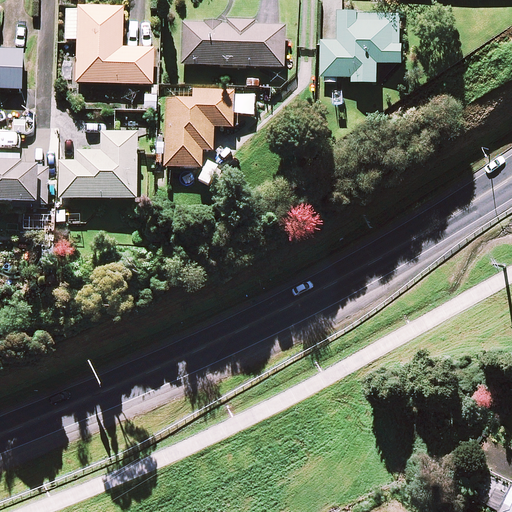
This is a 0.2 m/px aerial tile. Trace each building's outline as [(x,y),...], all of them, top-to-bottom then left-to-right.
[(125,9),(80,8),(80,13),(67,13),(66,42),(79,43),(77,85),(153,88),(155,52),(123,51),(125,9)] [(380,64),(405,64),(405,46),(402,46),(403,16),(339,13),(338,32),(324,31),(323,78),(354,79),(354,83),(379,84),(380,64)] [(255,30),(255,24),(228,23),(228,27),(184,26),(183,68),(285,71),(286,31),(255,30)] [(0,92),(22,93),(24,56),(0,54),(0,92)] [(233,131),(234,96),(190,94),(169,93),(165,170),(202,171),(203,154),(214,154),(215,130),(233,131)] [(138,136),(103,136),(103,155),(78,155),(78,166),(61,166),(60,202),(137,203),(138,136)] [(21,163),(0,162),(0,207),(50,210),(51,172),(21,171),(21,163)]
